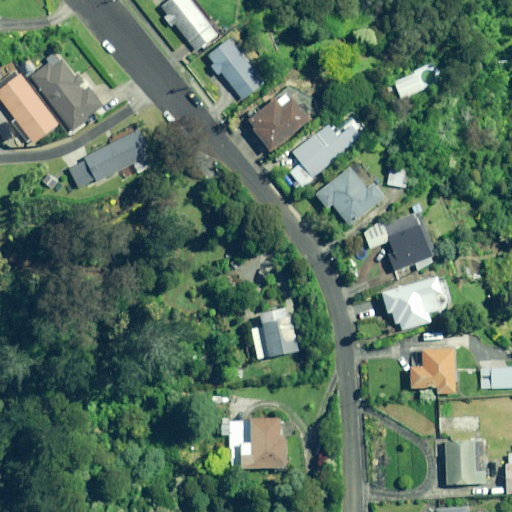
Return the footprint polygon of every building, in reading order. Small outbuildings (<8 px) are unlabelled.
[(169,27),(173,24),(196,51),(217,33),(189,0),(171,0),(161,9),(165,14),(161,18),(169,27)] [(217,77),(222,73),(241,99),(263,82),(231,38),(207,56),(213,64),(210,67),(217,77)] [(84,89),(62,60),(51,69),(48,64),(31,77),(72,132),(87,121),(85,119),(102,106),(88,87),(84,89)] [(430,85),(424,67),(395,78),(402,96),(430,85)] [(0,89),(0,99),(15,119),(11,122),(29,146),(57,125),(20,75),(0,89)] [(310,121),(285,91),(275,100),(247,122),(271,152),(310,121)] [(364,137),(353,124),(337,136),(328,125),(293,152),(312,177),(364,137)] [(150,156),(137,131),(85,158),(87,161),(69,170),(78,188),(95,179),(97,183),(150,156)] [(367,189),(349,167),(316,195),(327,209),(332,205),(349,225),(384,197),(373,184),(367,189)] [(409,170),(389,168),(388,185),(407,187),(409,170)] [(374,224),(363,234),(370,249),(388,241),(393,254),(387,257),(394,274),(436,256),(418,212),(384,226),(382,221),(374,224)] [(260,256),(237,255),(236,268),(259,270),(260,256)] [(440,292),(436,278),(381,293),(387,313),(391,312),(394,323),(399,322),(401,330),(430,322),(428,313),(439,310),(434,294),(440,292)] [(298,351),(289,308),(260,314),(263,327),(251,329),(258,360),(298,351)] [(455,393),(454,348),(409,349),(410,367),(410,388),(436,388),(436,394),(455,393)] [(511,367),(505,368),(505,362),(481,362),(481,388),(511,388),(511,367)] [(280,436),(280,419),(253,420),(253,421),(229,422),(231,469),(287,467),(286,436),(280,436)] [(485,484),(484,440),(445,441),(446,485),(485,484)]
